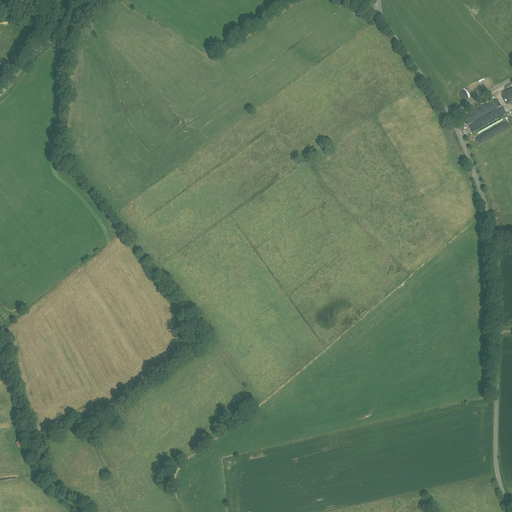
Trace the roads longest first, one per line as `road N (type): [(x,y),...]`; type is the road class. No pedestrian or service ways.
road 1 (unclassified): [(378,13),(448,114),(489,222),(495,467),(510,511)]
road 2 (unclassified): [(0,93),(103,0)]
